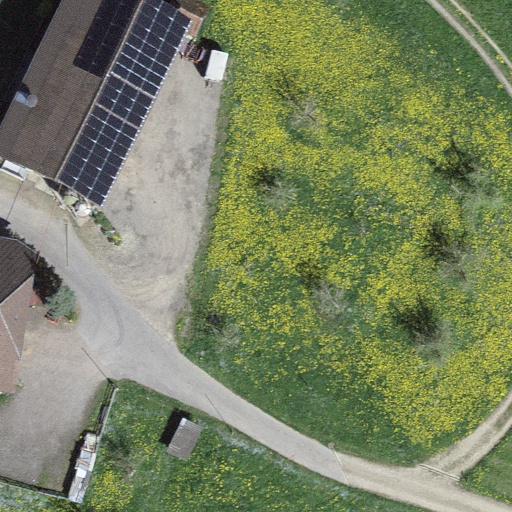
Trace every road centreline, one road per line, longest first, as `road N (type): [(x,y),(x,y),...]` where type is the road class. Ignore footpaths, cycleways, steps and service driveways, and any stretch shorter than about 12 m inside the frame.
road 1 (residential): [(0,210),(61,250),(177,377),(295,445),(417,492)]
road 2 (track): [(417,492),(511,404)]
